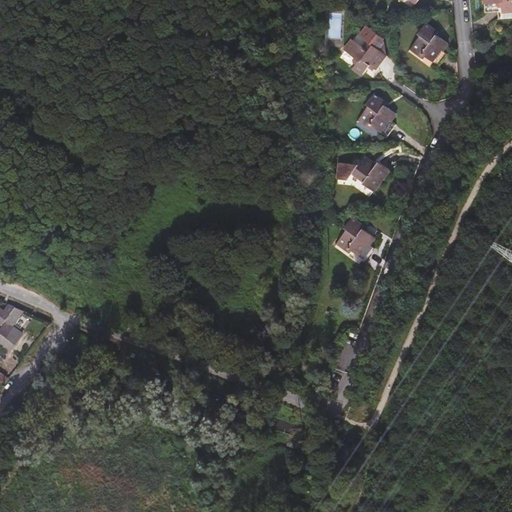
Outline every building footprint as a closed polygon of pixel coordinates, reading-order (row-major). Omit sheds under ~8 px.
[(410,0),(411,1),(409,3),(419,11),(427,0),(410,0)] [(501,10),(501,16),(502,24),(511,23),(511,0),(487,0),(488,8),(501,8),(501,10)] [(489,17),(501,16),(501,10),(501,8),(488,8),(489,17)] [(329,28),(329,37),(339,38),(340,29),(329,28)] [(430,63),(436,67),(443,57),(446,59),(452,51),(443,45),(440,43),(442,41),(429,32),(422,42),(425,44),(416,56),(425,62),(427,61),(430,63)] [(374,74),(378,77),(379,78),(390,64),(371,50),(367,56),(357,49),(349,59),(359,67),(358,68),(358,71),(361,73),(358,77),(367,83),(372,76),(374,74)] [(427,67),(430,63),(427,61),(425,62),(416,56),(414,58),(427,67)] [(443,57),(436,67),(444,73),(451,62),(446,59),(443,57)] [(376,132),(379,134),(384,138),(392,126),(395,129),(401,122),(392,115),(389,113),(391,111),(378,102),(371,113),(373,115),(365,126),(375,134),(376,132)] [(376,138),(379,134),(376,132),(375,134),(365,126),(363,129),(376,138)] [(392,126),(384,138),(393,144),(400,133),(395,129),(392,126)] [(370,164),(369,166),(380,174),(382,172),(370,164)] [(380,174),(369,166),(358,181),(369,190),(368,191),(368,192),(379,199),(394,178),(383,170),(382,172),(380,174)] [(369,190),(358,181),(357,183),(368,191),(369,190)] [(358,258),(364,262),(372,251),(375,253),(380,246),(371,239),(369,237),(370,235),(357,226),(350,236),(353,238),(344,250),(354,258),(356,256),(358,258)] [(355,262),(358,258),(356,256),(354,258),(344,250),(342,253),(355,262)] [(372,251),(364,262),(371,268),(380,256),(375,253),(372,251)] [(0,321),(6,326),(15,313),(10,310),(7,314),(0,307),(0,321)] [(12,327),(25,312),(19,309),(15,313),(6,326),(0,333),(0,343),(10,352),(14,346),(12,344),(18,336),(20,338),(22,335),(12,327)] [(14,346),(20,338),(18,336),(12,344),(14,346)] [(310,384),(313,375),(303,371),(300,380),(310,384)]
